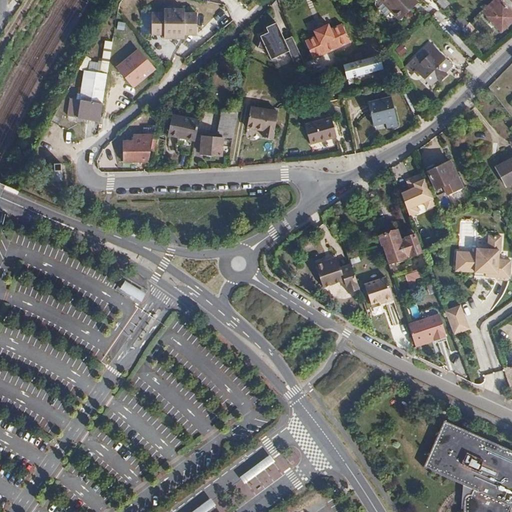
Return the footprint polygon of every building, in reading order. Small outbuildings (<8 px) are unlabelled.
[(379,0),(383,4),(392,13),(399,20),(417,3),(413,0),(379,0)] [(433,0),(438,4),(442,9),(447,4),(444,0),(433,0)] [(511,20),(511,15),(498,0),(491,0),(481,10),(501,31),(511,20)] [(392,13),(383,4),(378,9),(377,12),(383,19),(386,18),(392,13)] [(151,31),(164,32),(164,35),(184,36),(184,32),(197,32),(197,11),(185,11),(185,7),(164,7),(164,10),(152,10),(151,31)] [(140,31),(151,31),(152,10),(152,9),(141,8),(140,31)] [(461,29),(466,24),(467,23),(460,17),(454,22),(461,29)] [(449,24),(457,32),(460,29),(461,29),(454,22),(453,20),(449,24)] [(266,51),(270,59),(288,51),(284,39),(276,22),(265,27),(268,32),(259,36),(261,39),(257,48),(266,51)] [(327,23),(312,30),(315,36),(303,41),(312,59),(349,42),(341,24),(330,29),(327,23)] [(293,61),(300,57),(291,36),(284,39),(288,51),(293,61)] [(100,122),(112,42),(104,41),(99,72),(87,71),(80,118),(100,122)] [(428,43),(409,62),(430,84),(436,78),(439,81),(446,74),(443,72),(450,66),(428,43)] [(117,72),(134,92),(155,74),(138,54),(117,72)] [(382,56),(347,65),(351,80),(386,70),(382,56)] [(80,118),(87,71),(86,70),(85,72),(84,74),(80,100),(71,99),(68,116),(80,118)] [(390,97),(367,102),(373,124),(384,121),(386,128),(397,125),(390,97)] [(250,106),(246,126),(263,129),(262,136),(272,138),(277,111),(250,106)] [(221,135),(237,136),(239,111),(222,110),(221,135)] [(167,134),(193,140),(198,119),(171,114),(167,134)] [(332,117),(305,125),(310,144),(337,137),(332,117)] [(220,153),(221,145),(223,136),(201,133),(199,151),(220,153)] [(122,161),(147,161),(152,134),(134,135),(135,139),(122,140),(122,161)] [(231,146),(232,137),(223,136),(221,145),(231,146)] [(511,157),(496,167),(506,185),(511,181),(511,157)] [(450,161),(427,171),(436,191),(444,188),(448,197),(455,194),(455,193),(458,192),(454,182),(452,183),(450,178),(456,175),(450,161)] [(65,180),(64,170),(55,170),(56,180),(65,180)] [(434,202),(422,174),(406,180),(409,188),(400,191),(409,214),(417,211),(414,204),(422,200),(425,206),(434,202)] [(504,220),(499,210),(492,211),(499,223),(504,220)] [(414,254),(420,252),(414,232),(404,235),(404,236),(399,238),(396,227),(378,233),(386,260),(405,254),(404,253),(409,251),(410,253),(413,252),(414,254)] [(501,250),(502,235),(488,234),(487,248),(476,247),(475,251),(456,251),(455,271),(474,272),(485,273),(485,276),(498,277),(509,278),(511,278),(511,259),(500,258),(499,258),(499,250),(501,250)] [(338,258),(316,265),(323,287),(338,283),(346,287),(347,291),(359,288),(351,263),(341,266),(338,258)] [(420,269),(406,275),(409,284),(423,279),(420,269)] [(384,276),(364,283),(370,303),(383,299),(384,301),(392,299),(384,276)] [(137,300),(143,291),(123,279),(118,289),(137,300)] [(460,304),(444,310),(453,335),(469,329),(460,304)] [(432,338),(433,342),(444,338),(443,335),(444,334),(436,313),(406,324),(413,344),(432,338)] [(413,344),(414,348),(433,342),(432,338),(413,344)] [(511,450),(444,420),(423,467),(473,489),(471,494),(467,495),(465,496),(465,498),(463,504),(463,508),(463,511),(511,511),(510,510),(511,506),(511,450)] [(241,479),(246,485),(275,464),(270,457),(241,479)] [(279,469),(249,490),(255,498),(284,476),(279,469)] [(209,511),(217,507),(212,500),(196,511),(209,511)]
